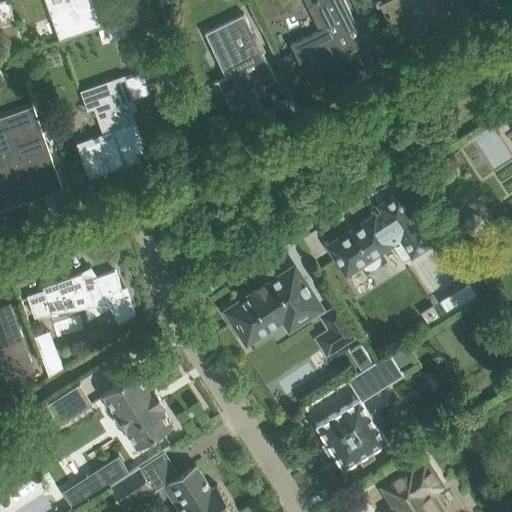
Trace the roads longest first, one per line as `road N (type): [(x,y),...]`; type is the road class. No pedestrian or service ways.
road 1 (residential): [(511,36),(198,186)]
road 2 (residential): [(296,511),(292,494),(180,329),(138,208)]
road 3 (residential): [(198,186),(138,0)]
road 4 (residential): [(138,208),(0,257)]
